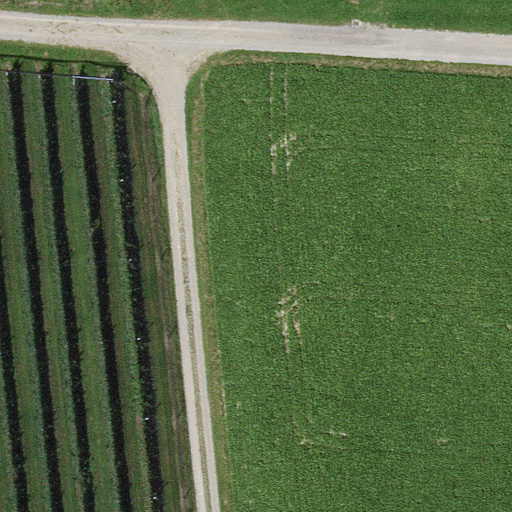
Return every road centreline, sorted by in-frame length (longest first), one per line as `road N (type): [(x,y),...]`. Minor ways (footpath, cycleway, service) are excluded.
road 1 (track): [(511,61),(0,26)]
road 2 (track): [(172,39),(220,511)]
